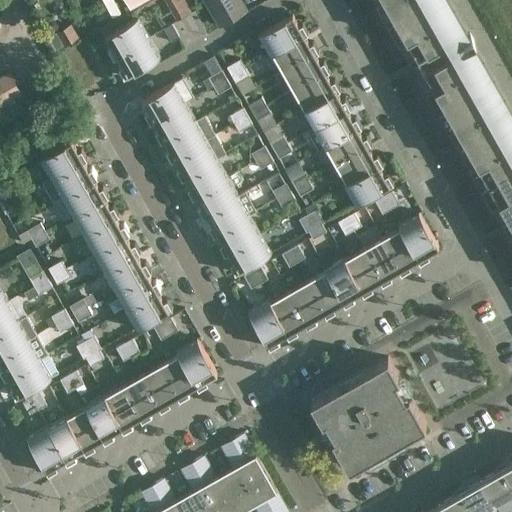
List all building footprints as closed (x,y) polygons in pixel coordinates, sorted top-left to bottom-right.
[(181,0),(170,0),(177,11),(185,7),(181,0)] [(204,0),(219,25),(247,10),(241,0),(204,0)] [(511,109),(472,40),(473,39),(469,32),(468,32),(449,0),(378,0),(376,2),(398,41),(407,36),(418,55),(429,48),(436,60),(424,66),(435,85),(426,90),(448,130),(457,125),(467,143),(459,148),(501,223),(510,218),(511,221),(511,240),(511,241),(511,109)] [(272,52),(304,34),(308,31),(302,21),(298,23),(292,13),(257,32),(269,53),(272,52)] [(137,16),(105,34),(111,45),(107,47),(113,57),(117,55),(149,37),(137,16)] [(72,22),(56,31),(64,44),(79,36),(72,22)] [(163,27),(171,41),(179,36),(171,22),(163,27)] [(283,71),(315,52),(319,50),(313,40),(309,42),(304,34),(272,52),(283,71)] [(149,37),(117,55),(122,64),(118,66),(124,76),(159,55),(149,37)] [(294,89),(325,71),(329,69),(324,59),(320,61),(315,52),(283,71),(294,89)] [(226,65),(231,74),(245,66),(240,57),(226,65)] [(245,66),(231,74),(236,82),(243,78),(249,74),(245,66)] [(212,84),(226,76),(221,68),(208,76),(212,84)] [(10,71),(0,76),(0,106),(23,94),(10,71)] [(330,80),(325,71),(294,89),(304,108),(336,90),(340,88),(334,78),(330,80)] [(174,80),(142,98),(148,109),(144,111),(150,121),(153,119),(185,101),(195,96),(183,75),(174,80)] [(212,84),(217,93),(231,85),(226,76),(212,84)] [(315,127),(347,109),(351,106),(345,96),(341,99),(336,90),(304,108),(315,127)] [(261,96),(248,103),(252,111),(266,104),(261,96)] [(185,101),(153,119),(158,128),(155,130),(160,140),(164,138),(196,120),(185,101)] [(266,104),(252,111),(257,119),(271,112),(266,104)] [(234,121),(247,114),(243,106),(229,114),(234,121)] [(315,127),(307,131),(318,150),(326,145),(358,127),(361,125),(356,115),(352,117),(347,109),(315,127)] [(234,121),(238,130),(252,122),(247,114),(234,121)] [(205,115),(196,120),(164,138),(169,147),(165,149),(171,159),(175,157),(216,133),(205,115)] [(362,136),(358,127),(326,145),(336,164),(368,146),(372,144),(366,134),(362,136)] [(185,176),(217,157),(226,152),(216,133),(175,157),(180,166),(176,168),(182,178),(185,176)] [(273,138),(269,141),(274,149),(287,141),(283,133),(273,138)] [(51,177),(83,159),(87,157),(81,147),(77,149),(71,138),(39,156),(51,177)] [(287,141),(274,149),(278,157),(292,149),(287,141)] [(264,144),(251,151),(255,159),(269,152),(264,144)] [(368,146),(336,164),(346,181),(343,182),(344,184),(379,165),(383,163),(377,153),(373,155),(368,146)] [(269,152),(255,159),(260,168),(273,160),(269,152)] [(217,157),(185,176),(190,184),(187,186),(192,196),(196,194),(228,176),(217,157)] [(88,168),(83,159),(51,177),(43,182),(54,201),(94,178),(98,176),(92,166),(88,168)] [(379,165),(344,184),(355,203),(393,181),(388,171),(384,174),(379,165)] [(291,178),(290,178),(295,186),(309,179),(304,171),(291,178)] [(228,176),(196,194),(201,203),(197,205),(203,215),(207,213),(239,195),(228,176)] [(73,215),(105,197),(108,194),(103,184),(99,187),(94,178),(54,201),(64,219),(73,215)] [(309,179),(295,186),(299,195),(313,187),(309,179)] [(285,181),(272,189),(276,197),(290,189),(285,181)] [(0,192),(0,203),(0,204),(14,196),(9,188),(0,192)] [(290,189),(276,197),(281,205),(295,197),(290,189)] [(391,189),(383,194),(391,207),(399,203),(391,189)] [(239,195),(207,213),(212,222),(208,224),(213,234),(217,232),(249,214),(256,210),(246,191),(239,195)] [(382,212),(391,207),(383,194),(374,199),(382,212)] [(6,212),(19,205),(14,196),(0,204),(5,212),(6,212)] [(110,205),(105,197),(73,215),(83,233),(115,215),(119,213),(113,203),(110,205)] [(316,207),(307,212),(315,226),(322,222),(324,221),(316,207)] [(361,224),(353,210),(345,215),(353,229),(361,224)] [(399,225),(418,257),(420,261),(430,256),(428,252),(438,246),(419,211),(398,223),(399,225)] [(315,226),(307,212),(298,217),(301,222),(306,231),(308,230),(315,226)] [(249,214),(217,232),(222,241),(218,243),(224,253),(228,251),(260,233),(249,214)] [(120,224),(115,215),(83,233),(94,252),(126,234),(130,232),(124,222),(120,224)] [(353,229),(345,215),(337,220),(345,233),(353,229)] [(40,221),(27,229),(31,237),(45,229),(40,221)] [(315,226),(308,230),(312,238),(326,230),(322,222),(315,226)] [(381,236),(399,268),(401,272),(411,266),(409,262),(418,257),(399,225),(381,236)] [(45,229),(31,237),(36,245),(49,237),(45,229)] [(260,233),(228,251),(233,260),(229,262),(235,272),(271,251),(260,233)] [(131,243),(126,234),(94,252),(105,271),(137,253),(140,251),(135,241),(131,243)] [(390,273),(399,268),(381,236),(362,247),(380,279),(382,283),(392,277),(390,273)] [(289,247),(297,261),(305,256),(297,243),(289,247)] [(289,265),(297,261),(289,247),(281,252),(289,265)] [(371,284),(380,279),(362,247),(343,257),(361,290),(363,293),(373,288),(371,284)] [(142,262),(137,253),(105,271),(115,290),(147,272),(151,269),(145,259),(142,262)] [(352,294),(361,290),(343,257),(324,268),(342,300),(345,304),(355,298),(352,294)] [(61,259),(48,266),(52,274),(66,267),(61,259)] [(252,269),(259,282),(268,277),(260,264),(252,269)] [(66,267),(52,274),(57,283),(70,275),(66,267)] [(305,279),(324,311),(326,315),(336,309),(334,305),(342,300),(324,268),(305,279)] [(35,274),(29,277),(34,285),(47,277),(43,269),(35,274)] [(259,282),(252,269),(243,274),(251,287),(259,282)] [(126,309),(158,290),(162,288),(156,278),(152,280),(147,272),(115,290),(126,309)] [(47,277),(34,285),(38,293),(52,285),(47,277)] [(315,316),(324,311),(305,279),(287,289),(305,322),(307,325),(317,320),(315,316)] [(34,285),(24,290),(28,299),(38,293),(34,285)] [(0,286),(0,305),(8,301),(0,286)] [(296,326),(305,322),(287,289),(270,299),(269,296),(266,297),(286,332),(288,336),(298,330),(296,326)] [(163,299),(158,290),(126,309),(137,327),(172,307),(167,297),(163,299)] [(82,297),(69,304),(73,312),(87,305),(82,297)] [(286,332),(266,297),(248,308),(270,346),(280,341),(278,337),(286,332)] [(8,301),(0,305),(0,330),(19,320),(18,318),(8,301)] [(87,305),(73,312),(78,320),(91,313),(87,305)] [(64,307),(50,314),(55,323),(68,315),(64,307)] [(19,320),(0,330),(0,355),(38,334),(37,332),(27,313),(18,318),(19,320)] [(68,315),(55,323),(59,331),(73,323),(68,315)] [(178,329),(170,315),(161,320),(169,333),(178,329)] [(169,333),(161,320),(153,325),(161,338),(169,333)] [(38,334),(0,355),(0,360),(3,365),(0,366),(0,369),(5,378),(9,375),(40,357),(48,353),(38,334)] [(94,334),(85,339),(92,352),(99,349),(101,347),(94,334)] [(124,341),(131,355),(139,350),(132,336),(124,341)] [(178,351),(196,383),(198,387),(208,382),(206,378),(217,372),(197,337),(176,349),(178,351)] [(76,344),(83,357),(85,356),(92,352),(85,339),(76,344)] [(131,355),(124,341),(116,346),(123,359),(131,355)] [(92,352),(85,356),(90,364),(104,357),(99,349),(92,352)] [(178,351),(159,362),(177,394),(179,398),(189,392),(187,388),(196,383),(178,351)] [(40,357),(9,375),(13,384),(10,386),(15,396),(51,376),(58,372),(48,353),(40,357)] [(343,388),(340,382),(311,399),(323,419),(326,418),(335,434),(332,436),(349,466),(370,454),(368,451),(403,431),(405,435),(426,423),(409,393),(405,395),(396,378),(399,376),(388,355),(358,372),(362,377),(343,388)] [(177,394),(159,362),(140,373),(159,405),(161,409),(171,403),(168,399),(177,394)] [(83,382),(76,368),(68,373),(75,387),(83,382)] [(59,378),(67,391),(75,387),(68,373),(59,378)] [(122,383),(140,416),(142,419),(152,414),(150,410),(159,405),(140,373),(122,383)] [(83,382),(75,387),(79,394),(88,389),(83,382)] [(103,394),(121,426),(123,430),(133,424),(131,420),(140,416),(122,383),(103,394)] [(46,403),(39,389),(30,394),(38,408),(46,403)] [(38,408),(30,394),(22,399),(29,413),(38,408)] [(84,405),(102,437),(104,441),(114,435),(112,431),(121,426),(103,394),(84,405)] [(65,415),(83,447),(86,451),(96,446),(93,442),(102,437),(84,405),(65,415)] [(45,423),(65,458),(67,462),(77,456),(75,452),(83,447),(65,415),(49,425),(47,422),(45,423)] [(65,458),(45,423),(26,434),(48,473),(58,467),(56,463),(65,458)] [(266,471),(244,430),(221,443),(233,464),(215,475),(226,493),(266,471)] [(193,511),(226,493),(215,475),(203,453),(181,466),(193,487),(175,497),(183,511),(193,511)] [(511,459),(502,466),(511,482),(511,459)] [(502,511),(511,506),(511,482),(502,466),(481,477),(500,511),(502,511)] [(237,511),(254,502),(259,511),(286,511),(289,511),(266,471),(226,493),(236,511),(237,511)] [(183,511),(175,497),(163,476),(141,489),(153,510),(149,511),(183,511)] [(500,511),(481,477),(460,490),(472,511),(500,511)] [(472,511),(460,490),(439,501),(444,511),(472,511)] [(236,511),(226,493),(193,511),(236,511)] [(444,511),(439,501),(420,511),(444,511)]
